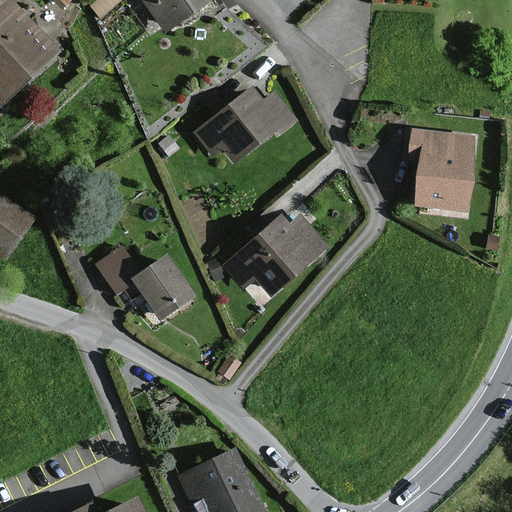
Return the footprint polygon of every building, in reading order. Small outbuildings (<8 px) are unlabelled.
[(207,0),(143,0),(165,30),(207,0)] [(0,96),(52,49),(8,1),(0,8),(0,96)] [(258,103),(248,89),(191,133),(215,164),(221,159),(229,168),(271,135),(274,139),(296,123),(272,92),(258,103)] [(472,139),(413,131),(409,159),(422,161),(416,202),(463,208),(472,139)] [(31,218),(0,197),(0,250),(6,255),(31,218)] [(287,226),(281,219),(227,267),(242,284),(254,274),(270,291),(320,246),(311,236),(313,234),(297,216),(287,226)] [(137,275),(122,251),(100,265),(117,292),(135,281),(156,316),(190,296),(167,258),(137,275)] [(260,511),(234,452),(182,474),(194,500),(208,494),(216,511),(260,511)] [(140,511),(135,500),(110,511),(92,511),(89,506),(77,511),(140,511)]
